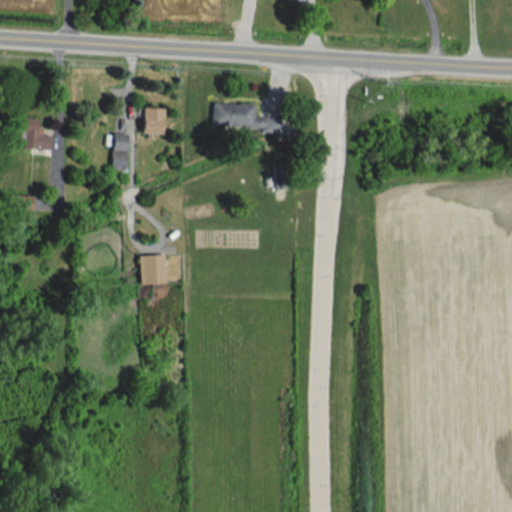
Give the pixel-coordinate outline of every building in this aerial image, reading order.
[(253,115),(253,103),(210,101),(209,124),(260,126),(260,131),(278,131),(279,116),(253,115)] [(139,132),(160,132),(161,107),(141,106),(139,132)] [(48,134),(38,134),(38,117),(19,116),(19,147),(48,148),(48,134)] [(109,169),(123,169),(124,132),(110,131),(109,169)] [(29,194),(2,193),(2,208),(29,209),(29,194)] [(137,283),(162,282),(161,253),(136,254),(137,283)]
